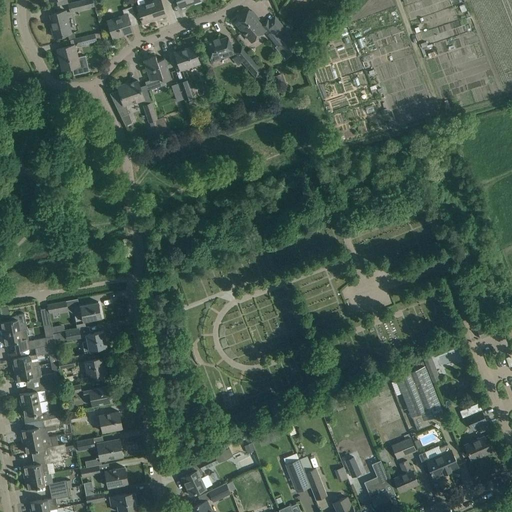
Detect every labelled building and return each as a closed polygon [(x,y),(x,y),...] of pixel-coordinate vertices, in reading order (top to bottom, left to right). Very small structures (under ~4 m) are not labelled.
[(81,0),(68,4),(70,11),(88,7),(85,0),(81,0)] [(155,0),(137,6),(140,14),(143,23),(166,15),(160,0),(155,0)] [(107,21),(110,28),(113,38),(133,31),(128,16),(134,14),(132,6),(122,9),(124,15),(107,21)] [(65,10),(60,12),(50,14),(54,28),(52,28),(54,37),(71,33),(65,10)] [(265,30),(257,20),(259,19),(255,15),(254,16),(249,10),(242,16),(243,17),(236,23),(252,41),(265,30)] [(274,28),(267,33),(278,45),(279,45),(286,53),(294,46),(285,27),(278,32),(274,28)] [(81,37),(83,44),(96,40),(95,34),(81,37)] [(205,42),(208,51),(211,61),(233,53),(228,36),(220,39),(219,37),(205,42)] [(77,57),(74,44),(57,49),(62,70),(72,68),(73,74),(89,71),(85,55),(77,57)] [(175,52),(178,62),(181,70),(200,63),(194,46),(175,52)] [(235,52),(256,76),(262,70),(242,47),(235,52)] [(156,56),(143,60),(147,69),(150,80),(145,81),(146,84),(147,85),(148,87),(148,90),(165,84),(164,81),(171,79),(167,68),(164,58),(157,61),(156,56)] [(263,72),(257,77),(259,80),(258,81),(262,86),(269,80),(263,72)] [(110,95),(125,125),(132,122),(126,104),(132,102),(132,103),(144,99),(138,80),(128,84),(128,82),(117,86),(120,93),(112,96),(111,94),(110,95)] [(193,96),(187,80),(180,82),(186,99),(193,96)] [(287,84),(278,87),(280,92),(289,89),(287,84)] [(228,96),(221,101),(228,110),(235,105),(228,96)] [(160,129),(157,118),(155,111),(151,102),(144,104),(154,134),(161,132),(160,129)] [(198,109),(191,111),(195,124),(204,121),(201,113),(199,114),(198,109)] [(157,118),(160,129),(167,127),(163,116),(157,118)] [(67,309),(66,301),(47,304),(48,307),(49,312),(67,309)] [(98,301),(73,306),(75,315),(74,315),(77,328),(79,327),(85,326),(84,320),(101,317),(98,301)] [(49,312),(48,307),(40,309),(44,326),(51,324),(49,312)] [(0,325),(2,334),(26,329),(28,329),(25,313),(15,315),(15,319),(0,322),(0,325)] [(477,329),(480,338),(491,334),(487,325),(477,329)] [(81,337),(79,327),(77,328),(65,330),(67,340),(81,337)] [(30,349),(34,348),(53,344),(53,343),(54,343),(53,335),(46,337),(46,336),(28,340),(26,329),(20,330),(2,334),(4,346),(14,344),(15,351),(30,348),(30,349)] [(107,346),(104,330),(84,334),(85,341),(82,342),(84,351),(107,346)] [(55,351),(53,344),(34,348),(35,354),(37,354),(37,355),(55,351)] [(39,364),(37,355),(37,354),(35,354),(12,359),(14,369),(39,364)] [(425,361),(432,382),(440,378),(431,355),(424,358),(425,361)] [(58,359),(60,368),(75,365),(73,356),(58,359)] [(101,357),(91,359),(85,360),(79,362),(81,371),(86,370),(88,378),(107,374),(105,363),(103,364),(101,357)] [(444,412),(432,382),(425,361),(415,364),(416,368),(396,376),(411,416),(412,415),(417,429),(430,424),(428,419),(444,412)] [(39,364),(14,369),(16,381),(38,376),(40,383),(58,379),(57,372),(42,375),(40,364),(39,365),(39,364)] [(58,379),(40,383),(41,390),(59,387),(58,379)] [(65,386),(67,393),(82,391),(80,383),(65,386)] [(91,395),(93,405),(112,401),(109,386),(83,391),(84,396),(91,395)] [(19,394),(21,405),(39,401),(37,390),(19,394)] [(49,413),(47,400),(39,401),(21,405),(23,416),(38,413),(39,420),(41,420),(49,418),(58,416),(58,412),(49,413)] [(69,414),(70,422),(87,419),(85,411),(69,414)] [(119,411),(109,413),(94,416),(95,423),(101,422),(103,431),(122,428),(119,411)] [(482,411),(472,414),(466,417),(471,429),(487,422),(482,411)] [(49,418),(41,420),(43,427),(61,424),(59,416),(58,416),(49,418)] [(21,430),(23,441),(48,436),(47,430),(40,431),(39,427),(21,430)] [(47,448),(49,455),(61,452),(66,451),(75,450),(74,444),(65,446),(65,443),(52,446),(50,436),(48,436),(23,441),(25,452),(47,448)] [(410,436),(392,444),(398,458),(416,450),(410,436)] [(465,444),(471,459),(491,451),(484,436),(465,444)] [(77,440),(79,450),(95,447),(93,437),(77,440)] [(119,439),(109,441),(97,443),(101,460),(123,456),(119,439)] [(423,465),(428,463),(431,470),(430,471),(431,473),(432,472),(433,476),(443,472),(444,474),(451,471),(450,469),(458,466),(448,444),(426,453),(425,451),(419,454),(423,465)] [(49,473),(47,463),(63,460),(61,452),(49,455),(43,456),(45,464),(41,465),(41,463),(22,467),(25,478),(43,475),(49,473)] [(214,455),(199,462),(202,470),(218,462),(214,455)] [(308,455),(300,458),(316,499),(327,495),(316,467),(313,469),(308,455)] [(360,473),(353,456),(345,460),(352,476),(360,473)] [(299,459),(286,464),(297,491),(310,486),(299,459)] [(380,482),(367,488),(373,500),(377,510),(392,503),(388,494),(384,485),(391,482),(381,460),(372,464),(380,482)] [(394,478),(396,482),(400,491),(418,483),(412,470),(411,470),(407,460),(400,463),(405,473),(394,478)] [(83,476),(85,476),(100,473),(98,465),(81,468),(83,476)] [(125,467),(115,469),(105,470),(108,487),(128,483),(125,467)] [(206,488),(205,487),(212,484),(208,474),(201,478),(197,470),(182,477),(190,495),(206,488)] [(43,475),(25,478),(27,489),(45,485),(43,475)] [(66,480),(48,483),(50,491),(68,488),(66,480)] [(94,494),(91,481),(84,483),(86,495),(94,494)] [(231,493),(226,482),(208,491),(213,502),(231,493)] [(29,502),(31,511),(37,511),(50,510),(58,508),(56,499),(70,496),(68,488),(50,491),(51,498),(29,502)] [(86,495),(87,503),(104,499),(103,492),(94,494),(86,495)] [(135,492),(125,493),(110,496),(112,505),(117,504),(119,511),(121,511),(138,509),(135,492)] [(336,511),(354,511),(347,495),(332,502),(336,511)] [(189,508),(190,511),(211,511),(206,500),(189,508)]
